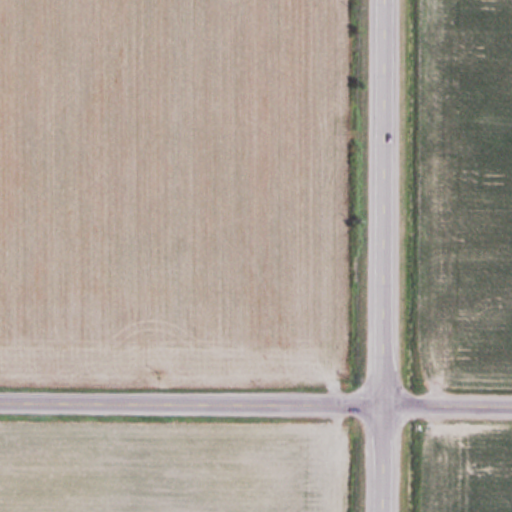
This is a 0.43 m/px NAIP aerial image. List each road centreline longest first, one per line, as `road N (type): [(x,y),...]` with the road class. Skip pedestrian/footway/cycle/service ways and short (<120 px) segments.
road 1 (tertiary): [(511,408),(0,404)]
road 2 (secondary): [(384,511),(384,0)]
